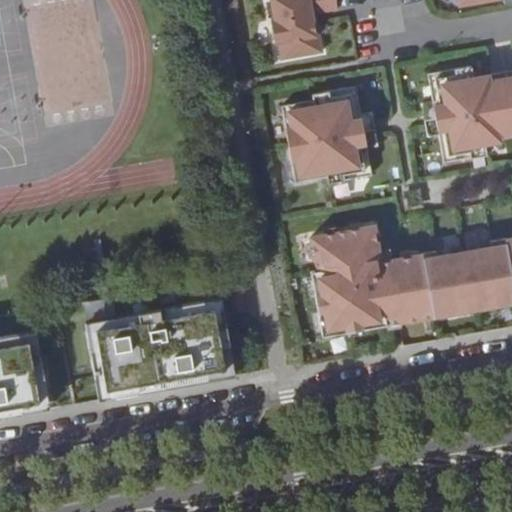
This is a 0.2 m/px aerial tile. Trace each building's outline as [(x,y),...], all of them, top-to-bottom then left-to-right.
[(315,13),(338,9),(336,0),(270,0),(275,20),(271,21),(275,43),(279,43),(282,59),(322,52),(319,34),(317,35),(313,13),(315,13)] [(511,70),(473,77),(472,66),(428,73),(433,101),(422,103),(428,136),(439,135),(444,162),(487,155),(485,143),(511,137),(511,70)] [(314,100),(282,106),(295,182),(327,177),(329,183),(372,175),(367,147),(378,145),(372,112),(361,114),(356,86),(313,94),(314,100)] [(419,192),(406,194),(408,207),(422,205),(419,192)] [(422,254),(381,262),(374,226),(311,237),(317,270),(311,271),(323,335),(475,308),(511,301),(511,238),(506,239),(506,238),(492,241),(493,246),(438,256),(436,251),(422,253),(422,254)] [(220,279),(0,317),(0,405),(235,364),(220,279)]
